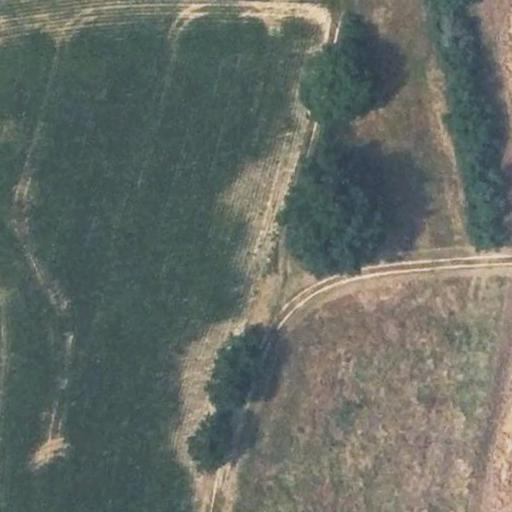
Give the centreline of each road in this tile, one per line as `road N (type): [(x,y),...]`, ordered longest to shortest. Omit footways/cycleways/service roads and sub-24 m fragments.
road 1 (track): [(511,262),(352,276),(294,305),(246,393),(218,511)]
road 2 (track): [(308,296),(286,251),(337,0)]
